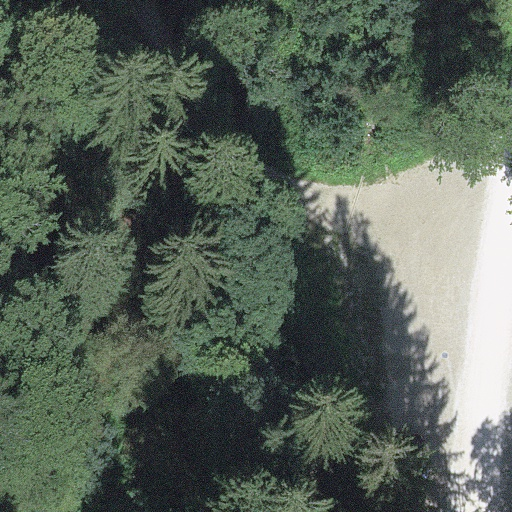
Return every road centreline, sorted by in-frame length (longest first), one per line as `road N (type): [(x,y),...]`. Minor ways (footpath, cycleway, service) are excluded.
road 1 (track): [(511,222),(325,195),(252,170),(199,117),(137,0)]
road 2 (track): [(511,255),(479,511)]
